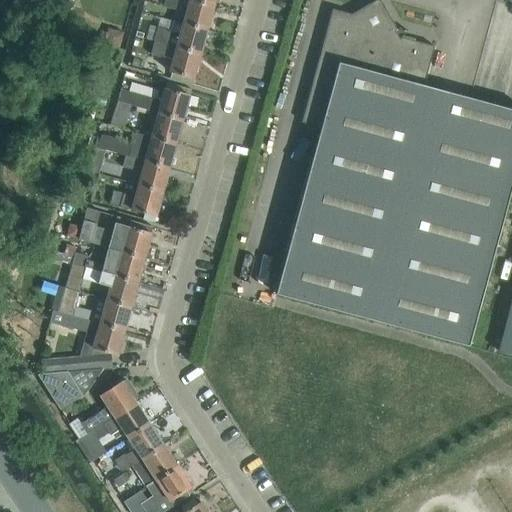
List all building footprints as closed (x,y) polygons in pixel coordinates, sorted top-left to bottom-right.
[(175,9),(177,0),(165,0),(164,6),(175,9)] [(207,30),(214,6),(193,0),(189,0),(184,23),(207,30)] [(302,122),(321,127),(339,62),(424,85),(434,46),(402,37),(399,39),(395,31),(397,29),(380,0),(376,0),(352,14),(332,9),(302,122)] [(201,54),(207,30),(184,23),(180,36),(177,36),(169,33),(166,44),(201,54)] [(107,26),(103,43),(126,49),(131,33),(107,26)] [(166,44),(169,33),(169,31),(157,28),(154,40),(166,44)] [(162,56),(166,44),(154,40),(150,55),(162,58),(162,56)] [(194,79),(201,54),(166,44),(162,56),(174,59),(170,72),(194,79)] [(511,109),(424,85),(339,62),(321,127),(276,294),(469,346),(511,186),(511,109)] [(182,120),(189,95),(167,89),(163,102),(120,89),(117,101),(130,105),(160,113),(182,120)] [(123,129),(130,105),(117,101),(110,126),(123,129)] [(182,120),(160,113),(153,136),(176,143),(182,120)] [(169,168),(176,143),(153,136),(153,138),(135,132),(132,143),(118,139),(117,143),(101,138),(98,149),(103,150),(115,154),(117,154),(117,153),(127,156),(146,161),(169,168)] [(169,168),(146,161),(127,156),(123,168),(143,174),(140,185),(163,191),(169,168)] [(163,191),(140,185),(136,197),(123,194),(124,193),(113,190),(109,204),(136,211),(144,213),(156,217),(163,191)] [(151,233),(132,228),(115,223),(113,231),(95,225),(96,223),(84,220),(81,232),(79,239),(108,247),(108,248),(121,252),(144,258),(151,233)] [(138,281),(144,258),(121,252),(108,248),(103,265),(87,260),(85,267),(86,268),(101,272),(115,275),(138,281)] [(75,254),(73,263),(85,267),(87,260),(87,257),(75,254)] [(86,268),(85,267),(73,263),(72,263),(65,287),(79,291),(86,268)] [(131,305),(138,281),(115,275),(101,272),(98,283),(111,287),(108,298),(131,305)] [(65,287),(58,312),(72,316),(79,291),(65,287)] [(124,330),(131,305),(108,298),(101,323),(101,324),(124,330)] [(91,311),(75,306),(72,316),(77,317),(88,320),(91,311)] [(98,350),(117,355),(124,330),(101,324),(101,323),(72,316),(58,312),(54,310),(51,322),(74,329),(98,335),(94,349),(98,350)] [(110,354),(56,359),(57,372),(111,367),(110,354)] [(38,375),(60,410),(82,396),(68,372),(39,374),(38,375)] [(92,431),(103,424),(104,426),(116,419),(137,404),(135,402),(138,397),(133,390),(127,380),(122,382),(121,382),(100,395),(108,407),(80,424),(78,420),(70,424),(80,439),(92,431)] [(150,425),(137,404),(116,419),(104,426),(110,434),(110,435),(122,428),(129,439),(150,425)] [(103,424),(92,431),(99,441),(110,434),(104,426),(103,424)] [(164,446),(150,425),(129,439),(143,460),(164,446)] [(99,441),(92,431),(80,439),(94,460),(107,452),(99,441)] [(178,467),(164,446),(143,460),(157,481),(178,467)] [(133,466),(126,455),(124,453),(114,460),(119,468),(123,473),(133,466)] [(164,511),(194,492),(178,467),(157,481),(146,487),(152,496),(140,504),(145,511),(164,511)] [(197,496),(176,510),(177,511),(185,511),(201,502),(197,496)] [(207,511),(201,502),(185,511),(207,511)]
